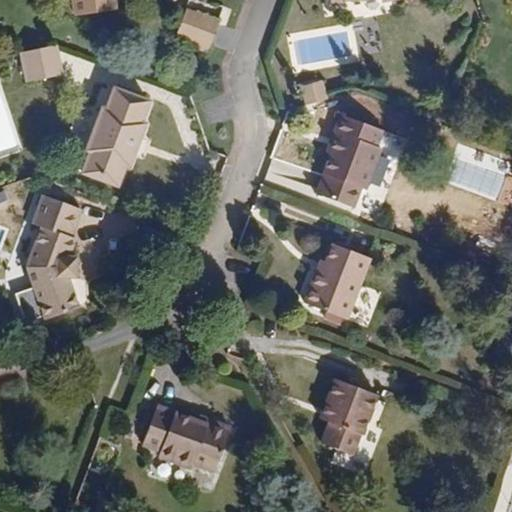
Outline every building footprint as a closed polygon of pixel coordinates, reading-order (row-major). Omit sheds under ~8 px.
[(74,0),(77,15),(115,8),(114,0),(74,0)] [(208,45),(218,19),(187,8),(177,34),(208,45)] [(60,74),(54,46),(23,52),(29,80),(60,74)] [(327,99),(322,84),(302,89),(307,105),(327,99)] [(128,167),(146,123),(140,120),(148,101),(114,87),(106,106),(103,105),(85,151),(90,152),(83,171),(117,184),(124,166),(128,167)] [(366,189),(382,151),(376,148),(382,134),(338,116),(331,133),(339,137),(332,156),(316,194),(353,209),(362,187),(366,189)] [(332,156),(339,137),(331,133),(323,153),(332,156)] [(76,276),(76,257),(67,257),(74,237),(69,236),(79,209),(47,197),(36,224),(46,227),(30,269),(48,318),(76,308),(64,276),(76,276)] [(344,319),(368,258),(335,245),(328,262),(324,272),(319,269),(305,304),(344,319)] [(324,272),(328,262),(322,259),(319,269),(324,272)] [(363,434),(377,396),(333,380),(324,404),(332,407),(327,422),(330,423),(323,443),(352,453),(359,433),(363,434)] [(327,422),(332,407),(324,404),(319,419),(327,422)] [(215,470),(230,428),(209,421),(207,425),(156,406),(142,446),(192,466),(194,462),(215,470)]
